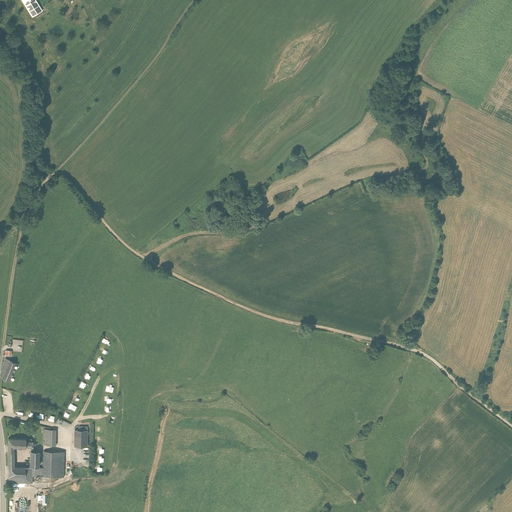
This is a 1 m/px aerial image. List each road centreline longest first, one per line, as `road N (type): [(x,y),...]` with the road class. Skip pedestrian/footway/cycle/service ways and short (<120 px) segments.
road 1 (track): [(52,174),(68,180),(144,259),(265,315),(416,350),(511,426)]
road 2 (track): [(52,174),(153,61),(194,0)]
road 3 (track): [(2,349),(25,210)]
road 4 (track): [(35,166),(34,91),(23,63),(0,39)]
